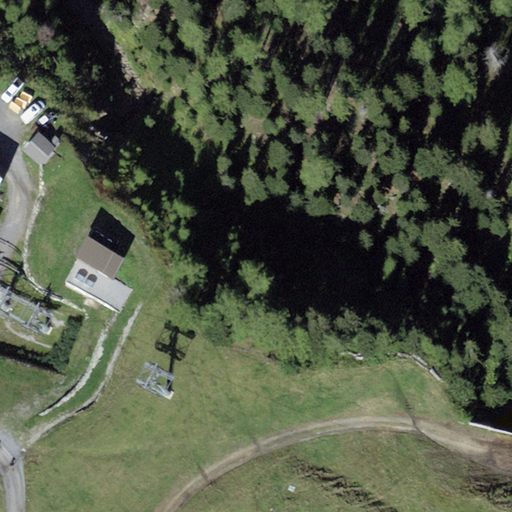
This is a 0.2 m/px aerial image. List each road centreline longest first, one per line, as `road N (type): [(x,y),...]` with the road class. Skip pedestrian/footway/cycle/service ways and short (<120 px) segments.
road 1 (track): [(168,511),(232,462),(348,423),(402,424),(488,452),(511,451)]
road 2 (track): [(0,255),(13,196),(0,122)]
